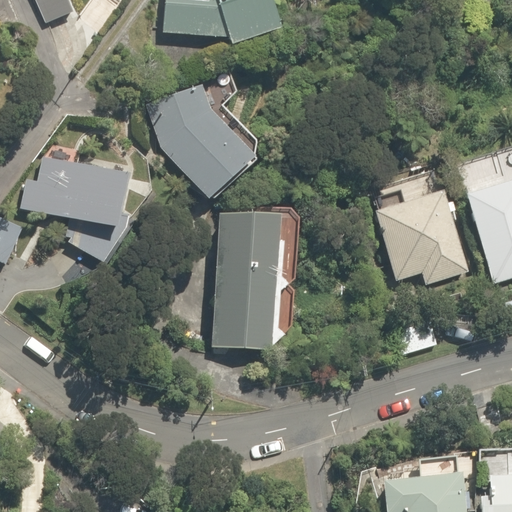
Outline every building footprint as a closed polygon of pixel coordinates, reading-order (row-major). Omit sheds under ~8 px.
[(34,0),(45,25),(72,13),(66,0),(34,0)] [(227,40),(229,47),(279,32),(269,0),(164,0),(162,34),(227,40)] [(159,149),(207,202),(253,161),(209,112),(201,87),(145,106),(159,149)] [(440,135),(446,151),(465,144),(460,128),(440,135)] [(68,243),(102,266),(126,230),(128,217),(120,215),(128,177),(42,158),(36,183),(25,181),(19,210),(68,220),(64,237),(69,238),(68,243)] [(511,181),(465,196),(492,285),(511,278),(511,181)] [(420,273),(424,286),(467,272),(449,214),(454,213),(451,203),(446,205),(442,192),(373,214),(395,281),(420,273)] [(0,262),(5,265),(22,228),(0,217),(0,262)] [(210,348),(270,352),(270,348),(283,337),(276,330),(278,294),(286,287),(279,280),(281,246),(277,245),(278,220),(218,217),(210,348)] [(511,302),(494,307),(500,330),(511,326),(511,302)] [(392,335),(398,356),(410,353),(436,345),(429,323),(410,329),(392,335)] [(476,408),(481,427),(502,421),(497,402),(476,408)] [(465,511),(465,510),(469,510),(467,493),(463,494),(461,474),(381,483),(384,511),(465,511)] [(478,498),(479,511),(511,511),(511,474),(489,476),(488,476),(489,497),(478,498)]
